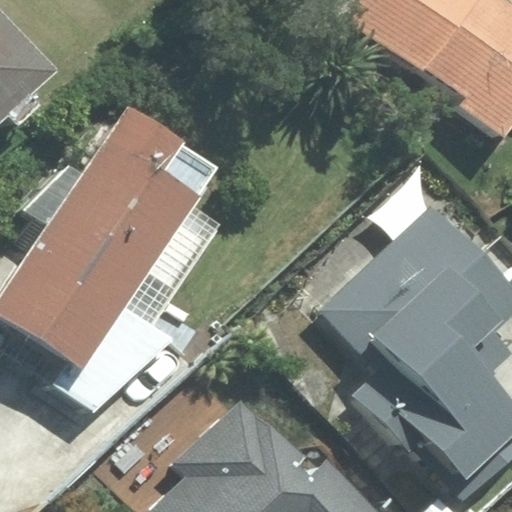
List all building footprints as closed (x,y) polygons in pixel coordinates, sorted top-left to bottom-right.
[(511,116),(511,6),(502,0),(357,0),(373,11),(363,25),(466,97),(461,104),(501,132),(511,116)] [(0,123),(9,116),(19,126),(41,105),(31,94),(55,71),(0,12),(0,123)] [(127,308),(220,167),(127,106),(0,297),(0,312),(72,360),(55,386),(95,413),(174,339),(127,308)] [(511,288),(430,206),(324,311),(384,372),(361,395),(465,500),(511,454),(511,401),(485,374),(510,349),(494,333),(511,315),(511,288)] [(320,472),(242,396),(175,464),(188,477),(154,511),(374,511),(327,465),(320,472)]
